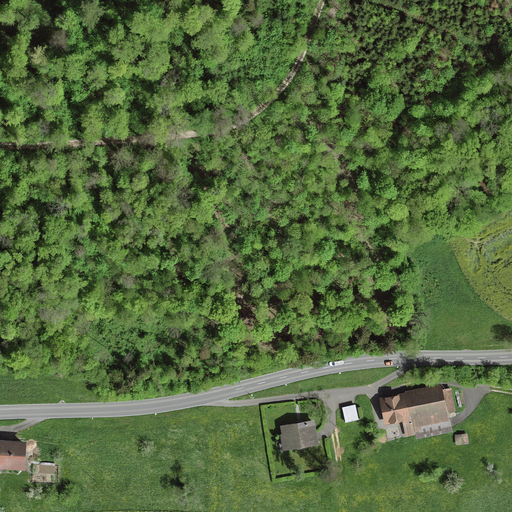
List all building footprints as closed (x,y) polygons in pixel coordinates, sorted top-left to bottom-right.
[(417,429),(419,436),(448,430),(444,412),(453,410),(448,388),(440,390),(439,389),(398,398),(398,397),(380,400),(384,421),(401,418),(404,435),(413,433),(412,430),(417,429)] [(341,409),(344,422),(357,419),(354,406),(341,409)] [(286,435),(288,447),(315,442),(311,421),(281,426),(283,436),(286,435)] [(455,436),(456,444),(466,443),(464,434),(455,436)] [(0,463),(22,465),(23,444),(0,442),(0,463)]
